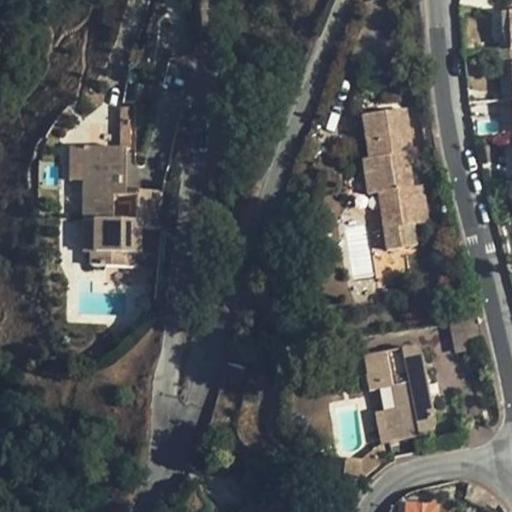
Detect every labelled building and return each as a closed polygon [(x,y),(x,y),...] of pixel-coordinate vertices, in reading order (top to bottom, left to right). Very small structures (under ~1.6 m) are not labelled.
[(119,106),(120,145),(133,144),(132,105),(119,106)] [(385,252),(417,247),(413,225),(428,223),(422,186),(412,188),(407,155),(412,155),(405,109),(361,116),(367,160),(361,161),(366,197),(377,195),(385,252)] [(74,167),(74,149),(67,149),(67,183),(82,183),(82,167),(74,167)] [(124,149),(74,149),(74,167),(82,167),(82,183),(82,222),(91,221),(91,268),(134,268),(134,254),(139,254),(139,229),(164,229),(164,191),(136,191),(136,196),(124,196),(124,149)] [(182,165),(183,149),(175,149),(174,164),(182,165)] [(171,190),(180,190),(182,167),(182,165),(174,164),(171,190)] [(149,254),(139,254),(134,254),(134,268),(149,268),(149,254)] [(454,352),(483,346),(478,318),(448,324),(454,352)] [(379,390),(383,412),(389,444),(418,438),(424,437),(428,434),(432,430),(433,427),(433,425),(433,423),(421,359),(420,355),(418,352),(416,350),(415,349),(408,349),(401,349),(362,355),(368,392),(379,390)] [(380,445),(389,444),(383,412),(374,414),(380,445)] [(463,501),(481,510),(484,505),(489,499),(485,496),(476,490),(471,488),(467,487),(463,501)] [(276,511),(258,493),(238,511),(276,511)] [(490,511),(496,506),(489,499),(484,505),(490,511)]
